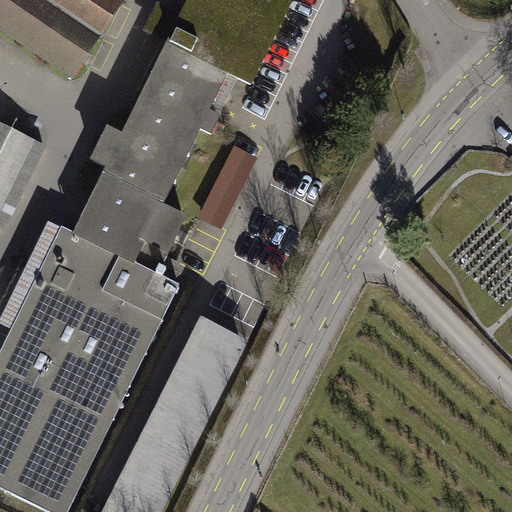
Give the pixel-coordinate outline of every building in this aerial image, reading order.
[(125,0),(0,0),(0,36),(76,87),(132,4),(125,0)] [(144,39),(170,52),(240,86),(255,93),(300,0),(192,0),(183,20),(159,8),(144,39)] [(108,175),(76,240),(139,272),(145,259),(166,269),(171,260),(177,263),(184,250),(179,247),(190,224),(168,213),(204,140),(215,146),(225,124),(222,122),(240,86),(170,52),(125,143),(110,135),(94,168),(108,175)] [(0,234),(8,238),(51,154),(0,128),(0,234)] [(206,217),(232,225),(253,152),(227,145),(206,217)] [(0,360),(0,496),(32,511),(75,511),(183,292),(167,284),(170,280),(163,276),(160,281),(139,272),(76,240),(63,234),(63,235),(50,228),(0,329),(0,331),(12,337),(0,360)] [(203,325),(110,511),(170,511),(252,348),(203,325)]
